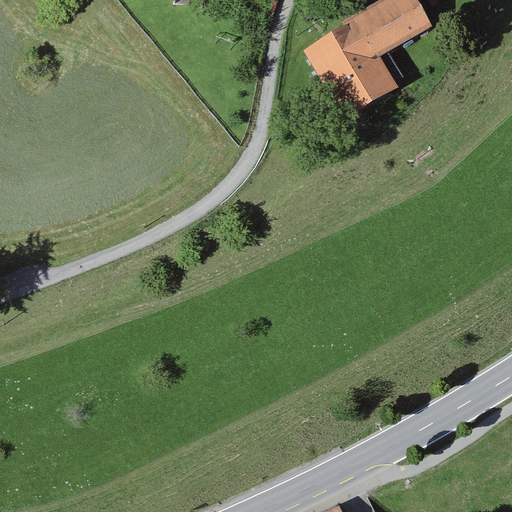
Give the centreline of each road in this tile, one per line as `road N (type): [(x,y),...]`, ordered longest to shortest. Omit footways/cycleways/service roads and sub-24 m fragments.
road 1 (track): [(0,300),(162,233),(227,188),(259,139),(289,0)]
road 2 (secondary): [(511,376),(257,511)]
